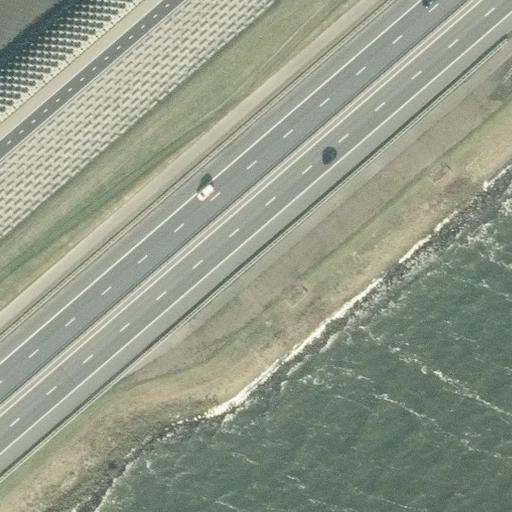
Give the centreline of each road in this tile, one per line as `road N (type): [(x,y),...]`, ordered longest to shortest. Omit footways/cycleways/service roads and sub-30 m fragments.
road 1 (motorway): [(0,437),(506,0)]
road 2 (motorway): [(444,0),(0,383)]
